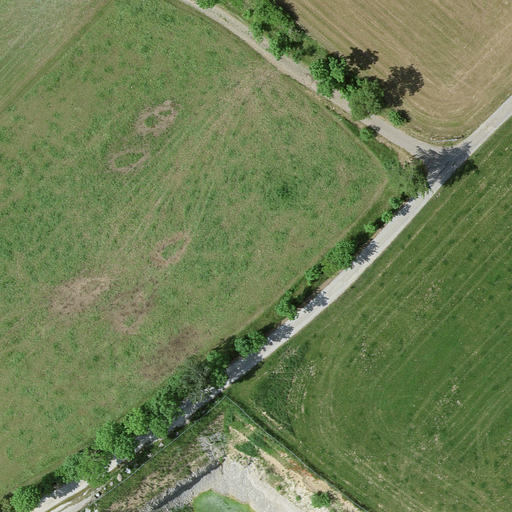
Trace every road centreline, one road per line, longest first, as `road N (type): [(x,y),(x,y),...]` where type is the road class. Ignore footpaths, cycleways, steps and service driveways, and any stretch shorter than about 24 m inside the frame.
road 1 (unclassified): [(511,104),(282,336),(134,448),(31,511)]
road 2 (track): [(197,0),(365,117),(450,163)]
